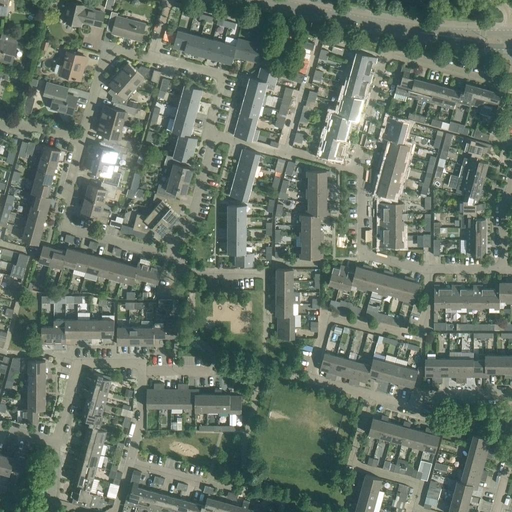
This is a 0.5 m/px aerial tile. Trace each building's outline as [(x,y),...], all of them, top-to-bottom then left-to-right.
[(0,0),(0,13),(7,14),(8,0),(0,0)] [(86,6),(68,2),(63,21),(81,25),(82,19),(95,22),(95,25),(101,26),(105,13),(85,8),(86,6)] [(196,12),(190,10),(184,9),(182,14),(194,18),(196,12)] [(118,13),(112,11),(107,28),(113,30),(112,33),(141,41),(146,23),(117,16),(118,13)] [(217,24),(219,18),(207,15),(205,21),(217,24)] [(229,27),(230,21),(219,18),(217,24),(229,27)] [(185,50),(190,33),(178,30),(173,47),(185,50)] [(20,37),(10,35),(2,33),(0,40),(0,58),(13,62),(20,37)] [(197,54),(201,36),(190,33),(185,50),(197,54)] [(208,57),(213,40),(201,36),(197,54),(208,57)] [(245,59),(250,41),(238,38),(236,46),(234,55),(234,56),(245,59)] [(220,60),(224,43),(213,40),(208,57),(220,60)] [(257,62),(262,45),(250,41),(245,59),(257,62)] [(232,63),(234,56),(234,55),(236,46),(224,43),(220,60),(232,63)] [(333,52),(335,46),(323,43),(320,54),(328,56),(329,51),(333,52)] [(376,62),(377,57),(355,51),(354,57),(356,57),(354,63),(371,68),(373,62),(376,62)] [(87,57),(77,54),(67,52),(61,75),(71,78),(80,80),(78,79),(81,64),(84,65),(87,57)] [(150,71),(150,68),(141,66),(138,69),(136,67),(135,68),(129,63),(119,73),(120,74),(135,87),(150,71)] [(370,73),(371,68),(354,63),(352,69),(351,68),(349,73),(371,79),(372,74),(370,73)] [(412,88),(415,79),(409,77),(411,69),(402,66),(394,98),(403,101),(405,95),(407,95),(409,87),(412,88)] [(261,67),(258,79),(267,82),(275,84),(278,72),(261,67)] [(161,71),(154,69),(151,81),(158,83),(161,71)] [(10,73),(2,71),(0,70),(0,79),(0,78),(8,80),(10,73)] [(370,83),(371,79),(349,73),(348,78),(350,78),(348,84),(366,88),(367,82),(370,83)] [(135,87),(120,74),(111,84),(113,86),(108,92),(113,96),(112,101),(114,102),(126,105),(128,100),(132,95),(130,93),(135,87)] [(258,79),(250,77),(247,89),(264,94),(267,82),(258,79)] [(170,80),(163,78),(160,90),(165,92),(167,92),(170,80)] [(424,91),(426,82),(415,79),(412,88),(409,87),(407,95),(419,99),(421,90),(424,91)] [(63,94),(65,86),(48,81),(45,90),(55,93),(50,108),(65,113),(66,111),(72,113),(74,106),(75,106),(78,98),(63,94)] [(435,94),(438,85),(426,82),(424,91),(421,90),(419,99),(430,102),(433,93),(435,94)] [(199,101),(202,89),(185,84),(182,96),(199,101)] [(364,94),(366,88),(348,84),(347,89),(345,89),(344,94),(365,100),(367,95),(364,94)] [(475,96),(478,87),(466,84),(464,92),(461,91),(459,100),(458,100),(458,103),(470,106),(470,104),(473,95),(475,96)] [(447,97),(449,88),(438,85),(435,94),(433,93),(430,102),(442,105),(444,96),(447,97)] [(487,99),(489,90),(478,87),(475,96),(473,95),(470,104),(482,107),(484,98),(487,99)] [(459,100),(461,91),(449,88),(447,97),(444,96),(442,105),(454,108),(456,100),(458,100),(459,100)] [(264,94),(247,89),(244,100),(261,105),(264,94)] [(496,114),(501,93),(489,90),(487,99),(484,98),(482,107),(480,113),(492,116),(493,113),(496,114)] [(364,104),(365,100),(344,94),(342,98),(344,99),(343,105),(360,109),(362,103),(364,104)] [(196,112),(199,101),(182,96),(179,108),(196,112)] [(287,112),(291,101),(283,99),(279,110),(287,112)] [(261,105),(244,100),(241,112),(258,117),(261,105)] [(137,108),(126,105),(114,102),(118,103),(116,109),(105,106),(101,119),(124,125),(128,112),(135,115),(137,108)] [(358,115),(360,109),(343,105),(341,110),(339,110),(338,114),(338,115),(354,119),(360,121),(361,116),(358,115)] [(193,124),(196,112),(179,108),(176,119),(193,124)] [(284,124),(287,112),(279,110),(276,122),(284,124)] [(258,117),(241,112),(237,124),(255,128),(258,117)] [(156,126),(159,115),(153,113),(150,125),(156,126)] [(352,123),(354,119),(338,115),(338,114),(332,113),(330,118),(332,118),(331,124),(348,129),(350,123),(352,123)] [(426,117),(415,114),(413,120),(424,123),(426,117)] [(411,122),(398,119),(389,116),(387,121),(390,122),(389,128),(406,133),(407,127),(409,128),(411,122)] [(120,138),(124,125),(101,119),(97,133),(109,136),(107,141),(103,140),(103,141),(114,143),(131,148),(131,147),(134,148),(135,143),(133,142),(128,141),(120,138)] [(190,136),(190,135),(193,124),(176,119),(172,131),(180,133),(190,136)] [(281,136),(284,124),(276,122),(276,124),(273,133),(281,136)] [(251,140),(255,128),(237,124),(234,135),(251,140)] [(346,135),(348,129),(331,124),(329,130),(327,129),(326,134),(348,140),(349,135),(346,135)] [(406,133),(389,128),(387,134),(384,133),(383,138),(389,140),(405,144),(406,139),(404,138),(406,133)] [(476,128),(474,137),(488,141),(490,134),(481,132),(482,130),(476,128)] [(197,137),(190,135),(190,136),(180,133),(177,145),(194,149),(197,137)] [(446,133),(443,145),(449,146),(453,134),(446,133)] [(347,144),(348,140),(326,134),(325,139),(327,139),(325,145),(342,149),(344,143),(347,144)] [(489,153),(492,145),(467,138),(463,150),(472,153),(471,155),(480,158),(482,151),(489,153)] [(411,145),(405,144),(389,140),(388,144),(391,145),(389,151),(406,155),(408,150),(410,150),(411,145)] [(22,141),(19,152),(26,153),(29,143),(22,141)] [(138,150),(131,148),(114,143),(112,150),(100,146),(96,159),(115,164),(116,158),(121,159),(123,153),(127,154),(127,152),(137,154),(138,150)] [(57,162),(61,150),(44,145),(41,155),(41,157),(57,162)] [(191,161),(194,149),(177,145),(173,157),(184,159),(191,161)] [(341,155),(342,149),(325,145),(323,150),(322,150),(320,155),(342,161),(344,156),(341,155)] [(10,147),(7,158),(14,160),(17,149),(10,147)] [(260,153),(243,148),(240,161),(257,165),(260,153)] [(406,155),(389,151),(387,157),(385,156),(383,160),(405,166),(407,162),(405,161),(406,155)] [(183,165),(184,159),(173,157),(167,155),(164,164),(173,167),(171,176),(170,176),(189,182),(193,168),(183,165)] [(480,160),(480,158),(471,155),(470,159),(464,157),(462,165),(477,169),(476,172),(485,174),(488,162),(480,160)] [(54,174),(57,162),(41,157),(38,169),(54,174)] [(282,172),(283,170),(285,160),(278,158),(275,170),(282,172)] [(113,171),(115,164),(96,159),(92,172),(105,176),(103,182),(118,186),(121,173),(113,171)] [(405,166),(383,160),(382,165),(385,166),(383,172),(400,176),(402,171),(404,171),(405,166)] [(257,165),(240,161),(236,172),(254,177),(257,165)] [(295,163),(288,161),(284,176),(292,178),(293,175),(292,175),(295,163)] [(482,186),(485,174),(476,172),(477,169),(462,165),(459,176),(460,177),(474,180),(473,183),(482,186)] [(51,185),(54,174),(38,169),(35,181),(51,185)] [(307,170),(307,176),(309,176),(309,182),(327,182),(327,176),(330,176),(330,171),(307,170)] [(254,177),(236,172),(233,184),(251,188),(254,177)] [(400,176),(383,172),(382,178),(379,177),(378,181),(400,187),(401,182),(399,182),(400,176)] [(186,195),(189,182),(170,176),(171,176),(167,175),(164,185),(159,184),(157,193),(180,200),(180,199),(174,197),(175,192),(186,195)] [(478,199),(482,186),(473,183),(474,180),(460,177),(457,188),(461,190),(470,192),(469,197),(478,199)] [(48,197),(48,196),(51,185),(35,181),(31,193),(35,194),(35,193),(48,197)] [(400,187),(378,181),(376,186),(379,186),(377,193),(395,198),(396,192),(398,192),(400,187)] [(114,198),(117,189),(118,186),(103,182),(102,182),(100,188),(89,185),(86,198),(104,203),(106,196),(114,198)] [(133,182),(131,189),(137,191),(139,184),(133,182)] [(327,188),(327,182),(309,182),(309,188),(307,188),(307,192),(330,193),(330,188),(327,188)] [(247,200),(251,188),(233,184),(230,196),(240,198),(247,200)] [(286,193),(287,187),(282,186),(280,192),(279,196),(285,198),(286,193)] [(330,197),(330,193),(307,192),(307,197),(309,197),(309,203),(327,203),(327,197),(330,197)] [(52,197),(48,196),(48,197),(35,193),(35,194),(32,205),(48,209),(52,197)] [(180,200),(157,193),(155,193),(153,199),(158,204),(154,209),(172,225),(180,215),(179,214),(182,206),(179,205),(180,200)] [(478,199),(469,197),(467,200),(458,200),(458,213),(467,213),(467,216),(477,216),(477,203),(478,199)] [(102,210),(104,203),(86,198),(82,211),(93,214),(91,220),(107,224),(110,215),(111,212),(102,210)] [(404,203),(391,202),(381,202),(381,207),(384,207),(384,214),(402,214),(402,208),(404,208),(404,203)] [(327,210),(327,203),(309,203),(309,209),(307,209),(307,214),(323,214),(323,215),(330,215),(330,210),(327,210)] [(246,205),(238,204),(228,204),(228,217),(246,217),(246,205)] [(45,221),(48,209),(32,205),(28,216),(45,221)] [(162,235),(172,225),(154,209),(147,216),(137,214),(133,229),(147,233),(152,227),(162,235)] [(477,218),(477,216),(467,216),(467,213),(458,213),(458,219),(461,219),(461,227),(467,227),(467,228),(476,228),(476,231),(485,231),(485,218),(477,218)] [(323,219),(323,215),(323,214),(307,214),(300,214),(300,219),(302,219),(302,225),(320,225),(320,219),(323,219)] [(408,214),(402,214),(384,214),(384,220),(381,220),(381,225),(404,225),(408,225),(408,214)] [(42,232),(45,221),(28,216),(25,228),(42,232)] [(246,229),(246,217),(228,217),(228,229),(246,229)] [(112,219),(110,225),(120,228),(121,228),(123,222),(112,219)] [(320,231),(320,225),(302,225),(302,231),(300,231),(300,236),(323,236),(323,231),(320,231)] [(404,230),(404,225),(381,225),(381,229),(384,229),(384,235),(402,235),(402,230),(404,230)] [(39,244),(40,239),(42,232),(25,228),(22,240),(39,244)] [(485,243),(485,231),(476,231),(476,228),(467,228),(467,240),(476,240),(476,243),(485,243)] [(246,241),(246,229),(228,229),(228,241),(246,241)] [(403,237),(402,235),(384,235),(384,241),(381,241),(381,246),(403,247),(403,237)] [(323,241),(323,236),(300,236),(300,241),(302,241),(302,247),(320,247),(320,241),(323,241)] [(485,255),(485,243),(476,243),(476,240),(467,240),(467,245),(467,255),(485,255)] [(246,253),(246,241),(228,241),(228,253),(236,253),(246,253)] [(51,265),(55,248),(43,245),(39,261),(51,265)] [(320,253),(320,247),(302,247),(302,253),(300,253),(300,258),(323,258),(323,253),(320,253)] [(67,251),(66,251),(55,248),(51,265),(63,268),(64,265),(63,265),(67,251)] [(75,268),(79,251),(67,248),(66,251),(67,251),(63,265),(64,265),(75,268)] [(86,271),(91,254),(79,251),(75,268),(86,271)] [(254,266),(254,256),(254,253),(246,253),(236,253),(236,265),(254,266)] [(20,261),(18,265),(26,267),(29,256),(22,254),(20,261)] [(98,274),(102,257),(91,254),(86,271),(98,274)] [(109,277),(114,261),(102,257),(98,274),(109,277)] [(146,280),(151,263),(139,260),(137,267),(135,277),(146,280)] [(121,281),(126,264),(114,261),(109,277),(121,281)] [(158,283),(162,269),(163,266),(151,263),(146,280),(148,280),(158,283)] [(137,267),(126,264),(121,281),(133,284),(135,277),(137,267)] [(18,265),(15,276),(23,278),(26,267),(18,265)] [(339,288),(345,266),(341,265),(340,268),(334,266),(329,283),(335,285),(334,287),(339,288)] [(362,288),(368,266),(363,265),(363,268),(356,266),(355,272),(352,283),(358,285),(357,287),(362,288)] [(355,272),(349,270),(350,268),(345,266),(339,288),(344,290),(344,288),(350,289),(352,283),(355,272)] [(373,289),(378,272),(372,270),(372,267),(368,266),(362,288),(367,289),(367,287),(373,289)] [(293,281),(293,269),(286,269),(276,269),(276,277),(272,277),(272,281),(293,281)] [(383,294),(389,272),(384,271),(383,273),(378,272),(373,289),(378,291),(378,293),(383,294)] [(394,295),(398,277),(392,276),(393,273),(389,272),(383,294),(387,295),(388,293),(394,295)] [(403,299),(409,278),(405,276),(404,279),(398,277),(394,295),(399,296),(399,298),(403,299)] [(415,300),(419,283),(413,281),(414,279),(409,278),(403,299),(408,301),(409,299),(415,300)] [(510,302),(511,279),(506,279),(506,282),(499,282),(499,286),(500,286),(499,300),(500,300),(506,300),(506,302),(510,302)] [(293,292),(293,281),(272,281),(272,284),(276,284),(276,292),(293,292)] [(445,306),(445,288),(439,288),(439,285),(434,285),(434,308),(440,308),(440,306),(445,306)] [(456,308),(456,285),(452,285),(452,288),(445,288),(445,306),(452,306),(452,308),(456,308)] [(467,306),(467,288),(461,288),(461,285),(456,285),(456,308),(462,308),(462,306),(467,306)] [(478,308),(478,285),(473,285),(473,288),(467,288),(467,306),(473,306),(473,308),(478,308)] [(489,306),(489,288),(482,288),(482,285),(478,285),(478,308),(483,308),(483,306),(489,306)] [(500,286),(499,286),(495,285),(495,288),(489,288),(489,306),(495,306),(495,308),(500,308),(500,300),(499,300),(500,286)] [(293,303),(293,292),(276,292),(276,300),(272,300),(272,303),(293,303)] [(58,296),(54,296),(54,303),(58,303),(58,304),(66,304),(66,296),(58,296)] [(293,315),(293,303),(272,303),(272,307),(276,307),(276,315),(278,315),(293,315)] [(375,320),(378,312),(379,306),(378,306),(376,312),(373,311),(371,319),(375,320)] [(386,323),(388,315),(378,312),(375,320),(386,323)] [(389,312),(388,315),(386,323),(396,326),(398,318),(394,317),(395,314),(389,312)] [(295,315),(293,315),(278,315),(278,327),(295,327),(295,315)] [(66,344),(67,337),(66,337),(66,327),(65,327),(65,319),(54,319),(54,327),(54,344),(66,344)] [(78,337),(78,319),(65,319),(65,327),(66,327),(66,337),(67,337),(78,337)] [(90,337),(90,319),(78,319),(78,337),(90,337)] [(102,337),(102,320),(90,319),(90,337),(102,337)] [(114,337),(114,327),(114,320),(102,320),(102,337),(114,337)] [(166,337),(166,320),(153,320),(153,327),(154,327),(154,337),(166,337)] [(178,337),(178,320),(168,320),(166,320),(166,337),(178,337)] [(54,344),(54,327),(52,326),(42,326),(42,344),(54,344)] [(130,344),(130,327),(117,327),(117,344),(130,344)] [(142,344),(142,327),(130,327),(130,344),(142,344)] [(154,344),(154,337),(154,327),(153,327),(142,327),(142,344),(154,344)] [(295,338),(295,328),(295,327),(278,327),(278,338),(295,338)] [(330,379),(337,356),(334,355),(324,353),(320,370),(321,367),(328,369),(325,378),(330,379)] [(497,372),(497,355),(484,355),(484,360),(485,360),(485,377),(489,377),(489,372),(497,372)] [(508,377),(508,355),(497,355),(497,372),(505,372),(505,377),(508,377)] [(344,374),(348,359),(337,356),(330,379),(335,380),(337,372),(344,374)] [(13,358),(9,373),(20,373),(20,358),(13,358)] [(379,382),(384,361),(373,358),(371,365),(369,374),(377,376),(376,381),(379,382)] [(353,385),(360,362),(348,359),(344,374),(351,375),(348,384),(353,385)] [(437,383),(438,359),(425,359),(425,376),(432,377),(432,383),(437,383)] [(449,374),(450,359),(438,359),(437,383),(442,383),(443,374),(449,374)] [(461,383),(462,359),(450,359),(449,374),(456,374),(456,383),(461,383)] [(474,377),(474,360),(474,359),(462,359),(461,383),(467,383),(467,374),(473,374),(473,377),(474,377)] [(485,360),(484,360),(474,360),(474,377),(485,377),(485,360)] [(28,361),(28,371),(28,373),(46,373),(46,361),(28,361)] [(391,380),(395,364),(384,361),(379,382),(382,383),(383,378),(391,380)] [(371,365),(360,362),(353,385),(358,387),(361,378),(367,380),(366,382),(367,383),(369,374),(371,365)] [(401,388),(406,367),(395,364),(391,380),(399,382),(398,387),(401,388)] [(413,386),(418,370),(406,367),(401,388),(404,389),(405,384),(413,386)] [(103,378),(103,375),(94,372),(93,379),(85,377),(84,383),(91,384),(100,387),(99,390),(108,392),(109,390),(111,380),(103,378)] [(46,385),(46,373),(28,373),(28,385),(46,385)] [(159,407),(159,383),(154,383),(154,389),(147,389),(147,407),(157,407),(159,407)] [(171,407),(171,392),(164,392),(164,383),(159,383),(159,407),(171,407)] [(183,407),(183,383),(178,383),(178,392),(171,392),(171,407),(183,407)] [(195,407),(195,392),(188,392),(188,383),(183,383),(183,407),(195,407)] [(105,404),(108,392),(99,390),(100,387),(91,384),(90,390),(82,388),(81,394),(88,396),(97,398),(96,401),(105,404)] [(46,397),(46,385),(28,385),(28,397),(46,397)] [(207,411),(207,394),(199,394),(199,389),(195,389),(195,392),(195,407),(195,411),(207,411)] [(218,411),(218,390),(215,389),(215,394),(207,394),(207,411),(218,411)] [(230,396),(230,394),(222,394),(222,390),(218,390),(218,411),(229,411),(230,411),(230,396)] [(102,415),(105,404),(96,401),(97,398),(88,396),(85,407),(94,410),(93,413),(102,415)] [(242,396),(230,396),(230,411),(229,411),(229,413),(232,412),(242,413),(242,396)] [(2,397),(0,404),(0,407),(6,409),(7,405),(6,404),(7,402),(8,402),(9,398),(2,397)] [(46,410),(46,397),(28,397),(28,408),(28,409),(38,409),(46,410)] [(104,415),(102,415),(93,413),(94,410),(85,407),(82,419),(90,421),(89,424),(98,427),(101,428),(104,415)] [(38,421),(38,409),(28,409),(28,408),(21,408),(21,421),(38,421)] [(380,437),(385,416),(382,415),(381,420),(373,417),(368,434),(378,436),(380,437)] [(391,440),(395,424),(387,421),(389,417),(385,416),(380,437),(391,440)] [(402,443),(407,422),(404,421),(403,426),(395,424),(391,440),(402,443)] [(413,446),(417,430),(409,427),(411,423),(407,422),(402,443),(413,446)] [(98,429),(98,427),(89,424),(86,436),(95,438),(94,441),(103,443),(106,432),(98,429)] [(424,449),(429,428),(426,427),(425,432),(417,430),(413,446),(424,449)] [(437,445),(440,435),(432,433),(433,429),(429,428),(424,449),(435,452),(437,445)] [(474,435),(470,447),(493,453),(495,448),(489,446),(491,439),(474,435)] [(95,438),(86,436),(83,447),(92,450),(91,453),(100,455),(103,443),(94,441),(95,438)] [(92,450),(83,447),(80,459),(89,461),(88,464),(97,467),(100,455),(91,453),(92,450)] [(492,458),(493,453),(470,447),(467,458),(482,462),(483,456),(492,458)] [(23,471),(27,454),(15,451),(13,458),(14,458),(11,468),(12,468),(23,471)] [(39,458),(27,454),(23,471),(25,472),(35,474),(39,458)] [(14,458),(13,458),(2,455),(0,463),(0,472),(10,475),(12,468),(11,468),(14,458)] [(480,469),(482,462),(467,458),(464,470),(487,476),(488,471),(480,469)] [(89,461),(80,459),(77,470),(85,473),(85,476),(94,478),(97,467),(88,464),(89,461)] [(394,472),(396,465),(391,463),(392,461),(385,459),(382,469),(394,472)] [(405,475),(405,474),(408,465),(401,463),(400,466),(398,465),(400,459),(398,459),(396,465),(394,472),(405,475)] [(416,478),(418,471),(413,469),(414,467),(408,465),(405,474),(411,476),(416,478)] [(422,472),(418,471),(416,478),(427,481),(431,467),(424,465),(422,472)] [(85,473),(77,470),(73,482),(82,484),(81,487),(90,490),(94,478),(85,476),(85,473)] [(142,498),(144,489),(138,487),(142,472),(134,470),(130,485),(132,486),(130,494),(127,494),(125,503),(137,506),(139,497),(142,498)] [(486,481),(487,476),(464,470),(461,481),(475,485),(477,479),(486,481)] [(382,479),(365,474),(363,482),(359,481),(358,485),(379,490),(379,488),(382,479)] [(477,490),(478,486),(475,485),(461,481),(457,480),(454,492),(471,496),(473,489),(477,490)] [(379,490),(358,485),(357,488),(361,489),(359,497),(376,501),(379,490)] [(95,507),(97,497),(98,495),(90,492),(90,490),(81,487),(79,493),(72,491),(71,497),(73,498),(72,503),(90,508),(91,506),(95,507)] [(154,501),(156,492),(144,489),(142,498),(139,497),(137,506),(148,509),(151,500),(154,501)] [(165,504),(168,495),(156,492),(154,501),(151,500),(148,509),(158,511),(159,511),(162,504),(165,504)] [(468,504),(471,496),(454,492),(451,503),(472,508),(473,505),(468,504)] [(159,511),(172,511),(174,507),(177,508),(179,498),(168,495),(165,504),(162,504),(159,511)] [(212,511),(214,509),(217,509),(219,500),(207,497),(205,506),(202,505),(200,511),(212,511)] [(371,511),(372,511),(376,501),(359,497),(357,504),(353,503),(352,507),(371,511)] [(174,507),(172,511),(184,511),(185,510),(188,511),(191,502),(179,498),(177,508),(174,507)] [(253,511),(254,510),(248,508),(250,501),(244,499),(242,507),(240,511),(253,511)] [(226,511),(228,511),(231,504),(219,500),(217,509),(214,509),(212,511),(225,511),(226,511)] [(200,511),(202,505),(191,502),(188,511),(185,510),(184,511),(200,511)] [(255,503),(254,510),(253,511),(261,511),(259,511),(261,504),(255,503)] [(471,511),(472,508),(451,503),(448,511),(466,511),(467,510),(471,511)]
